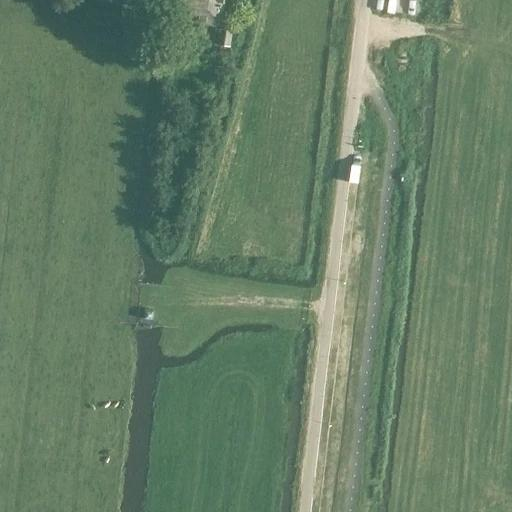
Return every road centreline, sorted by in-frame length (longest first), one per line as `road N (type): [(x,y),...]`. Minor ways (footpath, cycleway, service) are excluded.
road 1 (unclassified): [(305,511),(365,0)]
road 2 (track): [(162,304),(327,311)]
